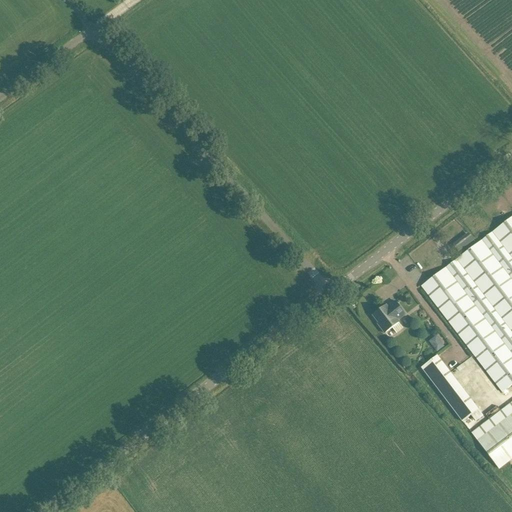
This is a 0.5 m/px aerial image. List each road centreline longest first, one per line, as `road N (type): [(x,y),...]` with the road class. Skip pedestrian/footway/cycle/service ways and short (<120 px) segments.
road 1 (unclassified): [(331,292),(106,33),(93,27),(0,94)]
road 2 (tertiary): [(38,511),(331,292)]
road 3 (tertiary): [(331,292),(511,153)]
